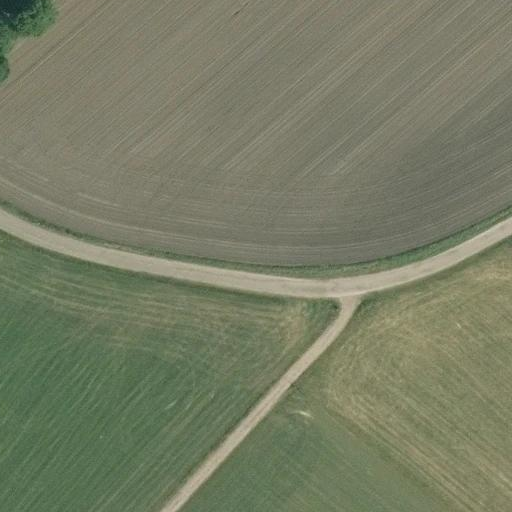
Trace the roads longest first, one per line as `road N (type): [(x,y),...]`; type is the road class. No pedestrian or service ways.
road 1 (unclassified): [(0,218),(72,247),(246,282),(326,288),(426,268),(511,225)]
road 2 (track): [(350,287),(333,323),(162,511)]
